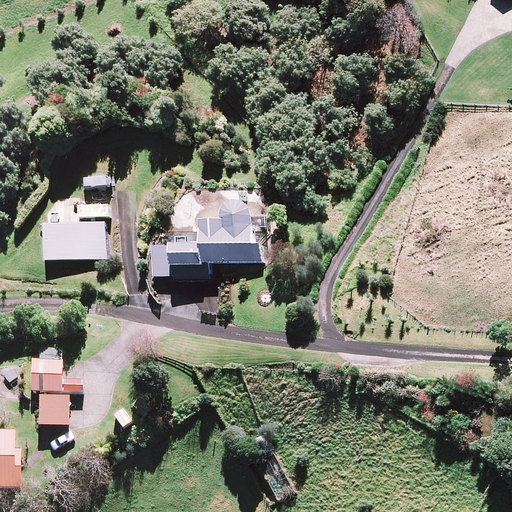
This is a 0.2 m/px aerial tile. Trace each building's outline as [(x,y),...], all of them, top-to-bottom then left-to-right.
[(229,206),(228,208),(228,221),(205,221),(205,229),(174,229),(175,247),(157,247),(157,281),(212,280),(212,264),(264,263),(264,238),(268,238),(268,219),(257,219),(257,208),(255,206),(253,205),(252,203),(250,202),(248,202),(245,201),(243,201),(241,201),(239,201),(237,202),(235,203),(233,204),(231,205),(229,206)] [(111,218),(110,206),(82,207),(82,218),(111,218)] [(108,259),(108,225),(48,226),(49,260),(108,259)] [(64,352),(42,352),(42,364),(34,364),(34,395),(64,395),(64,352)] [(17,435),(0,434),(0,492),(22,493),(23,454),(17,454),(17,435)]
